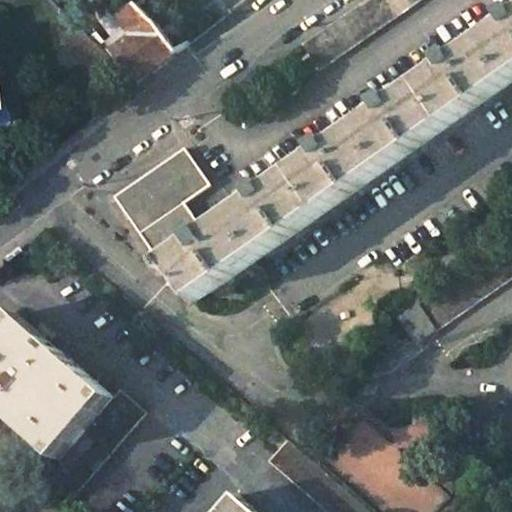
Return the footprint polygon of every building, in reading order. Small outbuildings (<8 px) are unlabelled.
[(367,0),(301,47),(318,71),(416,0),(367,0)] [(174,55),(137,7),(122,18),(136,37),(113,54),(140,84),(174,55)] [(186,149),(115,198),(171,275),(175,272),(197,302),(511,77),(511,16),(205,233),(186,207),(212,187),(186,149)] [(511,243),(420,307),(401,320),(418,345),(437,331),(511,279),(511,243)] [(117,393),(22,310),(0,335),(0,399),(62,455),(42,479),(69,502),(149,408),(124,386),(117,393)] [(374,511),(317,463),(290,439),(271,462),(327,511),(374,511)] [(260,511),(241,495),(225,511),(260,511)]
